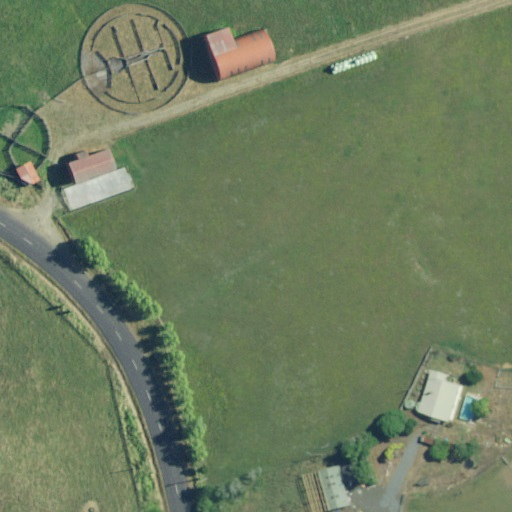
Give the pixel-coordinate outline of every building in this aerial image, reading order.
[(231,41),(226,27),(203,35),(218,79),(272,61),(261,30),(231,41)] [(75,154),(77,160),(66,163),(73,183),(113,169),(106,149),(89,155),(87,150),(75,154)] [(38,180),(29,162),(14,169),(24,187),(38,180)] [(115,196),(109,177),(67,192),(73,210),(115,196)] [(454,375),(438,370),(425,412),(455,421),(466,385),(452,381),(454,375)] [(356,505),(346,466),(324,472),(335,511),(356,505)]
